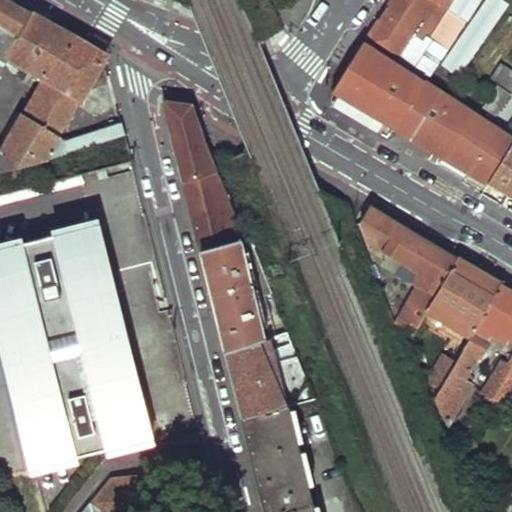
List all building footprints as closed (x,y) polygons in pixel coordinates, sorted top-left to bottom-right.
[(122,124),(64,139),(58,135),(105,55),(48,22),(10,0),(0,0),(0,169),(125,137),(122,124)] [(387,0),(361,44),(395,65),(400,57),(429,76),(446,49),(429,39),(426,43),(425,42),(451,0),(387,0)] [(361,44),(332,90),(341,96),(335,106),(356,119),(376,131),(382,121),(432,150),(440,155),(436,162),(462,177),(467,170),(487,182),(511,142),(511,139),(395,65),(361,44)] [(511,91),(511,71),(499,64),(491,78),(511,91)] [(510,94),(498,86),(483,109),(494,116),(510,94)] [(179,103),(163,101),(200,251),(244,239),(214,171),(192,104),(179,103)] [(511,142),(487,182),(508,195),(511,197),(511,142)] [(428,310),(459,256),(423,235),(371,204),(361,220),(370,243),(387,254),(383,262),(419,283),(400,318),(417,328),(428,310)] [(0,347),(31,470),(156,439),(116,279),(101,221),(0,246),(0,347)] [(244,239),(200,251),(214,308),(225,352),(264,340),(254,298),(273,293),(251,237),(244,239)] [(479,319),(501,281),(491,275),(459,256),(428,310),(470,334),(474,328),(479,319)] [(511,337),(511,288),(501,281),(479,319),(511,337)] [(488,336),(474,328),(470,334),(463,347),(441,388),(435,398),(448,424),(473,381),(465,377),(488,336)] [(264,340),(225,352),(234,390),(241,417),(291,404),(317,398),(299,355),(282,361),(272,337),(264,340)] [(463,347),(450,340),(428,380),(441,388),(463,347)] [(496,397),(511,367),(511,362),(504,358),(485,391),(496,397)] [(511,367),(496,397),(509,405),(511,400),(511,367)] [(291,404),(241,417),(252,461),(264,511),(312,511),(311,505),(328,506),(328,496),(309,497),(291,404)] [(155,511),(171,493),(146,473),(109,476),(80,511),(155,511)]
